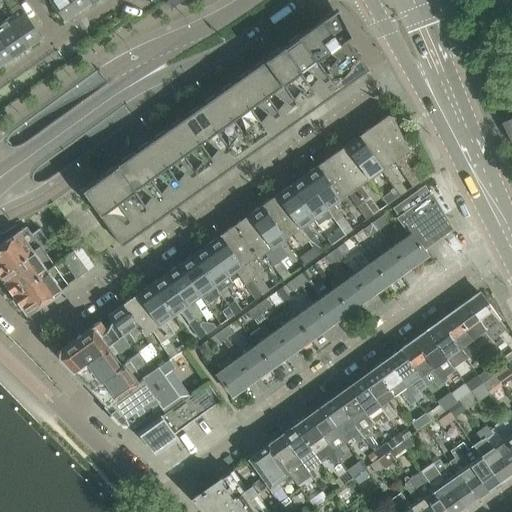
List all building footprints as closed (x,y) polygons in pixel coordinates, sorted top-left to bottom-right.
[(3,0),(13,14),(6,19),(25,46),(40,36),(14,0),(3,0)] [(69,0),(48,0),(63,20),(77,11),(69,0)] [(89,0),(69,0),(77,11),(90,2),(89,0)] [(169,0),(163,5),(165,8),(167,11),(183,0),(169,0)] [(297,36),(315,60),(345,38),(350,35),(336,8),(297,36)] [(0,40),(11,56),(25,46),(6,19),(0,22),(0,40)] [(297,36),(280,48),(320,103),(337,91),(315,60),(297,36)] [(345,38),(315,60),(337,91),(368,69),(345,38)] [(0,63),(11,56),(0,40),(0,63)] [(280,48),(264,59),(303,115),(320,103),(280,48)] [(264,59),(247,71),(287,127),(303,115),(264,59)] [(247,71),(231,83),(270,139),(287,127),(247,71)] [(231,83),(214,95),(254,151),(270,139),(231,83)] [(214,95),(197,107),(237,162),(254,151),(214,95)] [(197,107),(181,119),(220,174),(237,162),(197,107)] [(393,161),(410,188),(418,182),(410,169),(400,156),(408,150),(393,118),(387,116),(372,127),(395,159),(393,161)] [(181,119),(164,131),(204,186),(220,174),(181,119)] [(372,127),(358,137),(381,169),(381,170),(395,189),(400,196),(406,191),(387,165),(393,161),(395,159),(372,127)] [(164,131),(148,142),(187,198),(204,186),(164,131)] [(358,137),(344,147),(368,179),(381,170),(381,169),(358,137)] [(148,142),(131,154),(171,210),(187,198),(148,142)] [(361,184),(368,179),(344,147),(330,157),(371,214),(372,215),(379,210),(361,184)] [(131,154),(114,166),(154,222),(171,210),(131,154)] [(330,157),(317,166),(340,199),(347,194),(364,219),(371,214),(330,157)] [(114,166),(98,178),(137,234),(154,222),(114,166)] [(351,230),(332,204),(340,199),(317,166),(303,176),(332,218),(341,229),(345,235),(351,230)] [(303,176),(289,186),(313,219),(319,227),(332,218),(303,176)] [(89,184),(81,190),(121,246),(137,234),(98,178),(89,184)] [(448,229),(450,228),(429,193),(429,194),(424,185),(392,208),(410,233),(422,249),(422,248),(422,247),(434,238),(435,239),(436,238),(435,238),(448,228),(448,229)] [(289,186),(275,196),(307,241),(314,237),(305,224),(313,219),(289,186)] [(395,189),(383,198),(388,204),(400,196),(395,189)] [(275,196),(261,206),(285,239),(291,234),(300,246),(307,241),(275,196)] [(277,244),(285,239),(261,206),(247,216),(280,261),(286,256),(277,244)] [(247,216),(233,226),(234,226),(255,256),(262,252),(282,279),(289,274),(280,261),(247,216)] [(381,216),(373,222),(378,230),(387,224),(381,216)] [(57,220),(47,226),(54,236),(64,230),(57,220)] [(373,222),(363,229),(369,237),(378,230),(373,222)] [(0,244),(0,274),(40,246),(47,241),(38,229),(31,234),(25,226),(0,244)] [(248,262),(255,256),(234,226),(220,236),(261,295),(268,290),(248,262)] [(341,229),(327,239),(332,245),(345,236),(345,235),(341,229)] [(410,233),(391,247),(407,270),(427,256),(422,249),(410,233)] [(220,236),(206,246),(227,276),(235,271),(255,299),(261,295),(220,236)] [(342,244),(334,250),(339,258),(348,251),(342,244)] [(10,293),(12,295),(53,265),(40,246),(0,274),(0,278),(4,284),(3,285),(3,288),(6,292),(9,294),(10,293)] [(232,283),(227,276),(206,246),(192,255),(221,296),(223,299),(229,294),(225,288),(232,283)] [(391,247),(371,261),(388,284),(407,270),(391,247)] [(312,248),(298,257),(304,265),(317,256),(312,248)] [(334,250),(324,257),(330,264),(339,258),(334,250)] [(73,251),(65,257),(72,267),(64,273),(69,282),(78,276),(79,277),(87,271),(73,251)] [(192,255),(178,265),(199,296),(206,306),(221,296),(192,255)] [(371,261),(352,275),(368,298),(388,284),(371,261)] [(12,295),(13,297),(12,297),(12,301),(15,305),(18,306),(19,306),(26,315),(67,285),(53,265),(12,295)] [(178,265),(164,275),(195,319),(201,314),(192,301),(199,296),(178,265)] [(303,271),(294,278),(300,285),(309,279),(303,271)] [(164,275),(150,285),(172,316),(179,311),(199,339),(206,334),(199,324),(195,319),(164,275)] [(352,275),(332,289),(349,312),(368,298),(352,275)] [(294,278),(285,284),(291,292),(300,285),(294,278)] [(165,321),(172,316),(150,285),(136,295),(178,354),(185,349),(165,321)] [(332,289),(313,303),(329,326),(349,312),(332,289)] [(478,293),(465,303),(492,340),(505,330),(478,293)] [(136,295),(122,305),(136,325),(142,333),(144,336),(151,332),(170,359),(178,354),(136,295)] [(265,299),(255,306),(261,313),(270,307),(265,299)] [(234,301),(227,305),(228,306),(234,314),(234,315),(241,310),(234,301)] [(313,303),(293,317),(310,340),(329,326),(313,303)] [(465,303),(451,312),(478,349),(484,345),(489,351),(496,346),(492,340),(465,303)] [(57,351),(57,357),(71,371),(72,371),(136,325),(122,305),(107,316),(111,321),(105,331),(99,322),(57,351)] [(228,306),(221,311),(227,319),(234,314),(228,306)] [(255,306),(247,312),(252,320),(261,313),(255,306)] [(451,312),(438,321),(465,359),(478,349),(451,312)] [(293,317),(274,331),(290,354),(310,340),(293,317)] [(438,321),(425,331),(447,361),(452,368),(465,359),(438,321)] [(202,322),(199,324),(206,334),(215,327),(213,324),(202,322)] [(136,325),(72,371),(79,378),(80,381),(84,385),(88,386),(89,388),(120,365),(113,355),(128,345),(127,343),(142,333),(136,325)] [(227,326),(216,334),(222,342),(233,333),(227,326)] [(274,331),(254,345),(271,368),(290,354),(274,331)] [(447,379),(446,376),(454,370),(452,368),(447,361),(425,331),(412,340),(442,383),(447,379)] [(216,334),(196,348),(202,356),(222,342),(216,334)] [(412,340),(400,349),(419,377),(419,378),(426,386),(433,381),(437,387),(442,383),(412,340)] [(130,373),(157,354),(149,344),(120,365),(89,388),(96,395),(97,398),(101,403),(104,404),(105,405),(137,382),(130,373)] [(254,345),(235,359),(251,382),(271,368),(254,345)] [(426,386),(419,378),(419,377),(400,349),(386,359),(415,400),(421,396),(418,392),(426,386)] [(235,359),(215,374),(232,396),(251,382),(235,359)] [(386,359),(373,369),(392,395),(398,390),(409,405),(415,400),(386,359)] [(500,359),(490,366),(495,373),(505,365),(500,359)] [(157,400),(164,395),(155,384),(159,381),(156,376),(158,374),(163,376),(174,368),(168,360),(137,382),(105,405),(104,406),(120,422),(120,423),(126,423),(158,401),(157,400)] [(495,373),(493,374),(499,382),(511,374),(505,365),(495,373)] [(490,366),(477,376),(481,383),(493,374),(495,373),(490,366)] [(395,415),(385,401),(392,395),(373,369),(359,378),(389,419),(395,415)] [(481,383),(477,376),(476,374),(463,384),(469,392),(469,391),(481,383)] [(493,374),(481,383),(488,392),(489,394),(501,386),(499,382),(493,374)] [(359,378),(346,388),(366,414),(373,424),(380,420),(383,424),(389,419),(359,378)] [(207,383),(198,389),(211,407),(220,401),(207,383)] [(481,383),(469,391),(476,401),(488,392),(481,383)] [(463,384),(450,393),(456,401),(457,400),(469,392),(463,384)] [(346,388),(333,397),(363,438),(369,433),(366,429),(373,424),(366,414),(346,388)] [(198,389),(188,396),(201,414),(211,407),(198,389)] [(469,392),(457,400),(464,410),(476,401),(469,391),(469,392)] [(451,395),(438,405),(443,412),(447,409),(457,402),(456,401),(451,395)] [(188,396),(179,403),(192,421),(201,414),(188,396)] [(333,397),(320,406),(339,433),(346,442),(353,437),(357,442),(363,438),(333,397)] [(457,402),(447,409),(454,418),(465,410),(464,410),(457,400),(456,401),(457,402)] [(179,403),(170,409),(183,427),(192,421),(179,403)] [(438,405),(425,414),(430,421),(435,418),(443,412),(438,405)] [(320,406),(307,416),(337,458),(344,454),(339,447),(346,442),(339,433),(320,406)] [(170,409),(161,416),(174,434),(183,427),(170,409)] [(443,412),(435,418),(441,427),(442,428),(454,419),(454,418),(447,409),(443,412)] [(511,414),(509,409),(502,414),(511,427),(511,414)] [(159,413),(135,431),(153,453),(176,437),(174,434),(161,416),(159,413)] [(425,413),(411,423),(416,430),(430,421),(425,414),(425,413)] [(511,427),(502,414),(499,416),(501,419),(493,425),(503,440),(511,451),(511,427)] [(307,416),(294,425),(320,462),(327,457),(333,464),(339,460),(337,458),(307,416)] [(294,425),(281,435),(310,475),(313,479),(317,476),(311,469),(320,462),(294,425)] [(485,426),(479,430),(511,475),(511,473),(511,451),(503,440),(498,444),(485,426)] [(406,428),(399,433),(404,440),(408,437),(411,435),(406,428)] [(476,433),(481,440),(478,442),(486,452),(480,456),(499,483),(511,475),(479,430),(476,433)] [(399,433),(386,443),(386,444),(390,449),(404,440),(399,433)] [(281,435),(267,444),(291,477),(297,485),(310,475),(281,435)] [(395,459),(413,445),(408,437),(404,440),(390,449),(388,450),(395,459)] [(462,442),(456,447),(487,491),(499,483),(480,456),(472,446),(467,449),(462,442)] [(267,444),(247,459),(271,492),(291,477),(267,444)] [(386,444),(373,453),(377,458),(388,450),(390,449),(386,444)] [(449,451),(454,458),(448,462),(456,473),(475,499),(487,491),(456,447),(449,451)] [(377,459),(376,460),(383,468),(395,460),(395,459),(388,450),(377,458),(377,459)] [(373,452),(360,462),(364,468),(369,465),(376,460),(377,459),(377,458),(373,453),(373,452)] [(438,459),(432,463),(464,508),(475,499),(456,473),(450,477),(438,459)] [(376,460),(369,465),(375,474),(383,468),(376,460)] [(360,462),(347,471),(352,479),(366,470),(364,468),(360,462)] [(431,474),(425,478),(426,480),(433,489),(449,511),(457,511),(464,508),(432,463),(426,468),(431,474)] [(449,511),(433,489),(426,480),(425,478),(420,471),(409,480),(431,511),(449,511)] [(229,472),(192,498),(206,511),(228,511),(236,506),(231,500),(242,491),(229,472)] [(415,502),(410,505),(414,511),(431,511),(409,480),(405,483),(404,483),(404,484),(403,484),(403,485),(404,486),(415,502)] [(231,500),(236,506),(228,511),(268,511),(255,494),(256,493),(250,485),(242,491),(231,500)] [(414,511),(410,505),(400,492),(388,501),(396,511),(414,511)]
